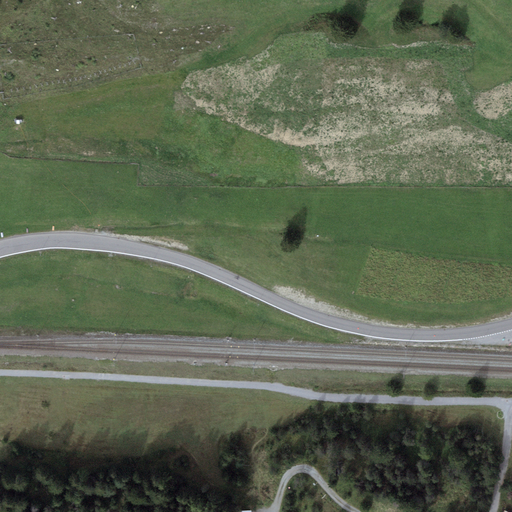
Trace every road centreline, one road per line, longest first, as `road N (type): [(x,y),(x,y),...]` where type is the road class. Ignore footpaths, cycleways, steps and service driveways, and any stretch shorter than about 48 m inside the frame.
road 1 (secondary): [(511,324),(447,335),(380,332),(304,313),(161,254),(79,240),(0,249)]
road 2 (track): [(511,402),(0,373)]
